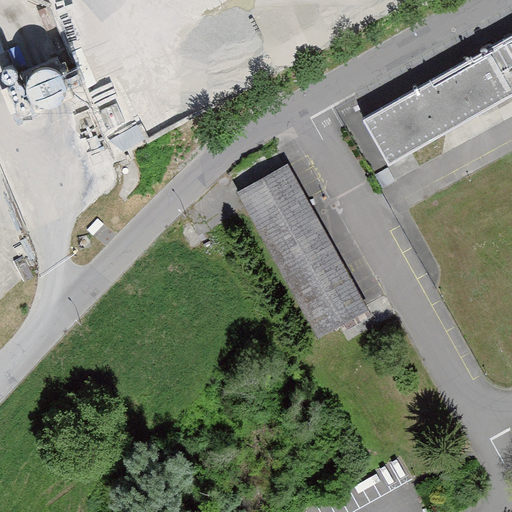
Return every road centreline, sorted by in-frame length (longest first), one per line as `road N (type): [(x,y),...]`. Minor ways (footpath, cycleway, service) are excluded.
road 1 (unclassified): [(0,373),(234,143),(491,0)]
road 2 (unknown): [(511,116),(360,205)]
